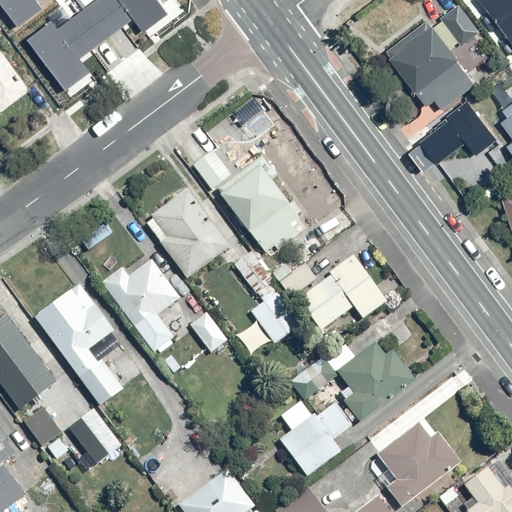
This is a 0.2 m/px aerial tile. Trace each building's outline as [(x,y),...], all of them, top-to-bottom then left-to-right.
[(0,0),(0,3),(16,25),(41,7),(35,0),(0,0)] [(51,21),(26,39),(65,91),(90,72),(81,59),(131,21),(140,33),(167,13),(157,0),(96,0),(57,30),(51,21)] [(511,0),(476,0),(511,46),(511,0)] [(476,85),(430,27),(384,60),(422,109),(433,102),(440,110),(476,85)] [(2,50),(0,51),(0,110),(2,113),(32,91),(2,50)] [(446,123),(418,143),(433,165),(463,143),(475,157),(497,140),(466,100),(443,119),(446,123)] [(511,113),(499,122),(511,138),(511,140),(504,146),(511,156),(511,113)] [(213,191),(233,175),(212,149),(192,165),(213,191)] [(258,160),(218,190),(268,253),(276,247),(279,250),(301,233),(293,223),(302,216),(258,160)] [(162,241),(188,277),(232,246),(190,188),(154,214),(170,235),(162,241)] [(511,194),(499,199),(511,236),(511,194)] [(272,285),(275,283),(268,272),(253,252),(235,264),(257,295),(262,303),(251,311),(274,343),(300,325),(277,293),(272,285)] [(389,300),(354,253),(297,295),(324,330),(356,307),(365,318),(389,300)] [(124,267),(104,282),(155,352),(176,337),(159,313),(182,297),(154,258),(130,275),(124,267)] [(275,283),(276,284),(294,271),(286,259),(268,272),(275,283)] [(294,271),(276,284),(286,298),(316,277),(306,262),(294,271)] [(82,284),(36,317),(102,406),(126,388),(105,359),(126,344),(82,284)] [(10,313),(0,321),(0,378),(22,408),(60,380),(10,313)] [(227,343),(207,313),(190,324),(210,354),(227,343)] [(388,353),(378,340),(338,370),(356,393),(346,401),(361,421),(417,379),(394,349),(388,353)] [(318,416),(315,412),(279,440),(308,479),(346,451),(336,438),(355,425),(338,402),(318,416)] [(122,445),(94,410),(70,429),(98,464),(122,445)] [(433,437),(420,420),(378,451),(399,479),(388,487),(403,507),(464,461),(441,431),(433,437)] [(0,445),(10,439),(0,424),(0,445)] [(506,488),(490,466),(466,484),(479,502),(469,509),(470,511),(511,511),(511,485),(511,484),(506,488)] [(246,511),(257,504),(228,467),(179,504),(185,511),(246,511)] [(323,511),(326,510),(306,487),(276,511),(323,511)] [(389,511),(378,496),(357,511),(389,511)]
